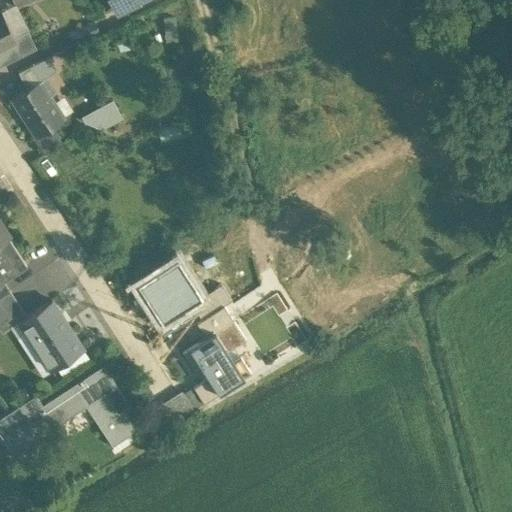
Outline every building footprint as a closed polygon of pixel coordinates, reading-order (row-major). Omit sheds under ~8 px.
[(112,0),(117,10),(138,0),(112,0)] [(1,11),(0,11),(0,66),(36,48),(27,30),(14,37),(1,11)] [(175,16),(166,16),(167,39),(176,39),(175,16)] [(33,62),(40,77),(58,69),(50,54),(33,62)] [(22,72),(32,85),(41,78),(31,65),(22,72)] [(45,78),(12,99),(35,135),(36,136),(52,125),(63,118),(47,93),(52,89),(45,78)] [(82,112),(91,133),(123,120),(114,99),(82,112)] [(52,125),(36,136),(35,135),(32,137),(40,150),(60,137),(52,125)] [(0,242),(7,238),(10,236),(0,220),(0,242)] [(7,238),(0,242),(0,282),(4,281),(25,266),(7,238)] [(178,258),(145,279),(160,301),(156,304),(167,320),(192,304),(203,296),(178,258)] [(4,281),(0,282),(0,297),(10,291),(4,281)] [(203,296),(192,304),(202,318),(224,304),(230,299),(221,285),(203,296)] [(10,291),(0,297),(0,329),(2,333),(20,321),(20,320),(19,320),(27,316),(10,291)] [(27,316),(20,320),(20,321),(51,369),(83,348),(51,299),(27,316)] [(202,318),(196,321),(206,336),(233,318),(224,304),(202,318)] [(206,336),(183,351),(195,370),(205,364),(211,374),(194,385),(205,400),(252,370),(241,354),(230,361),(224,351),(246,337),(233,318),(206,336)] [(118,411),(102,387),(114,379),(104,364),(43,403),(41,404),(44,409),(53,422),(84,401),(112,444),(131,432),(118,412),(118,411)] [(182,389),(158,405),(172,425),(196,411),(182,389)] [(36,393),(0,417),(0,432),(17,459),(40,445),(25,421),(44,409),(41,404),(43,403),(36,393)] [(143,424),(130,404),(118,411),(118,412),(131,432),(143,424)]
